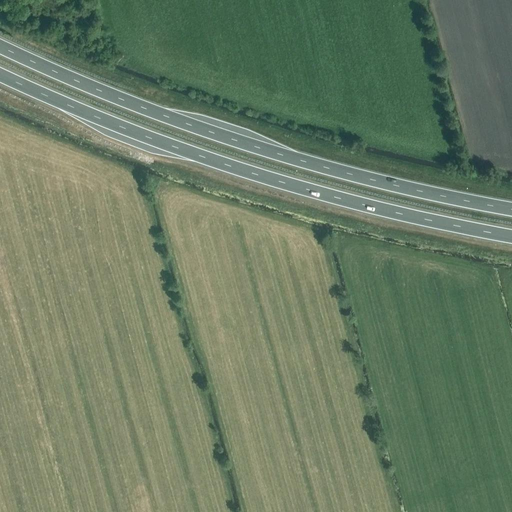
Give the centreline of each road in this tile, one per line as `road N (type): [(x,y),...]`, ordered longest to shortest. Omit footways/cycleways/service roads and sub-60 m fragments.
road 1 (trunk): [(0,74),(220,164),(511,238)]
road 2 (trunk): [(511,210),(227,138),(0,46)]
